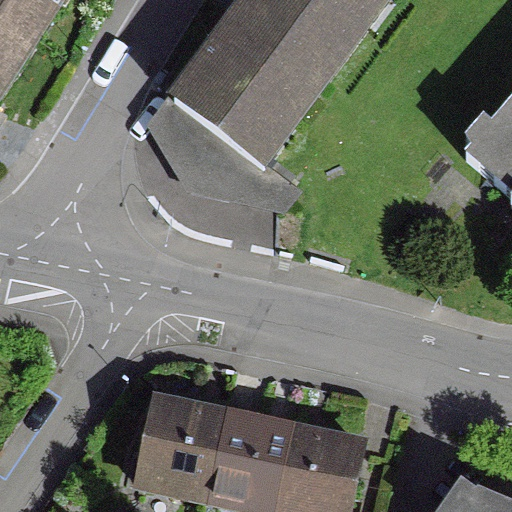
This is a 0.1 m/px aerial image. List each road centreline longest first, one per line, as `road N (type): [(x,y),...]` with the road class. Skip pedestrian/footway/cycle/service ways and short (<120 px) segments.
road 1 (residential): [(129,275),(511,381)]
road 2 (residential): [(167,0),(84,143),(45,259)]
road 3 (residential): [(129,275),(78,389),(0,504)]
